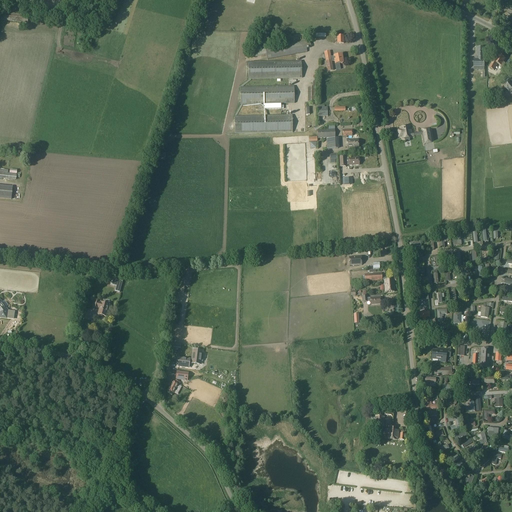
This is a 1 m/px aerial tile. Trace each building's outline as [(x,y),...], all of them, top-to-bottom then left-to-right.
[(0,11),(0,20),(28,24),(28,15),(0,11)] [(311,45),(310,41),(309,38),(304,39),(305,41),(266,48),(266,49),(248,52),(249,58),(267,55),(267,59),(307,52),(306,48),(306,47),(311,46),(311,45)] [(477,57),(478,57),(478,59),(474,59),(473,67),(485,67),(485,59),(484,59),(484,57),(485,57),(485,47),(477,47),(477,57)] [(330,51),(324,52),(324,55),(325,59),(325,62),(332,61),(334,60),(335,64),(339,63),(343,63),(342,55),(333,56),(334,56),(331,57),(330,51)] [(495,62),(492,61),(488,67),(494,70),(498,64),(503,67),(505,63),(503,62),(505,59),(499,55),(495,62)] [(301,61),(297,61),(248,62),(248,79),(302,78),(301,61)] [(508,91),(503,95),(506,99),(511,95),(511,96),(511,76),(511,77),(509,79),(506,82),(504,84),(506,86),(505,87),(508,91)] [(308,87),(308,102),(316,102),(316,82),(313,81),(313,87),(308,87)] [(290,86),(289,86),(240,87),(240,105),(294,103),(294,86),(290,86)] [(324,105),(318,105),(318,117),(328,116),(327,107),(324,107),(324,105)] [(288,115),(287,115),(234,116),(235,134),(293,132),(292,115),(288,115)] [(401,130),(397,130),(398,137),(398,138),(402,138),(402,140),(404,139),(405,142),(410,141),(409,138),(412,138),(412,137),(414,137),(414,135),(413,133),(412,133),(411,130),(410,131),(410,129),(409,126),(400,128),(401,130)] [(335,138),(335,129),(317,130),(318,139),(335,138)] [(430,129),(421,130),(421,132),(422,134),(423,143),(424,144),(425,144),(425,145),(431,144),(431,143),(432,143),(431,143),(432,143),(430,129)] [(337,138),(335,138),(326,139),(326,149),(338,148),(337,138)] [(347,149),(358,149),(358,140),(347,140),(347,149)] [(339,157),(340,167),(346,167),(346,164),(349,163),(349,165),(359,165),(359,158),(348,159),(346,159),(346,157),(339,157)] [(0,185),(0,198),(12,200),(13,186),(0,185)] [(453,246),(461,245),(460,235),(452,236),(453,246)] [(439,238),(440,248),(444,248),(443,241),(447,241),(447,237),(439,238)] [(409,242),(410,251),(413,251),(413,246),(420,245),(420,241),(409,242)] [(362,265),(361,256),(348,257),(349,266),(362,265)] [(416,270),(416,267),(415,265),(412,265),(412,274),(423,273),(423,269),(416,270)] [(382,278),(382,273),(371,274),(371,281),(382,281),(382,280),(384,280),(385,292),(394,291),(394,279),(386,280),(386,278),(382,278)] [(114,292),(119,293),(123,281),(112,278),(110,285),(116,287),(114,292)] [(417,282),(412,282),(413,291),(424,290),(424,286),(417,287),(417,282)] [(109,304),(101,302),(100,302),(100,301),(95,300),(93,307),(98,308),(100,308),(98,314),(106,317),(109,304)] [(0,316),(6,318),(13,318),(14,311),(7,310),(0,302),(0,316)] [(481,307),(480,317),(487,318),(489,308),(481,307)] [(446,310),(436,310),(437,322),(442,322),(441,316),(443,316),(443,314),(446,314),(446,310)] [(473,354),(473,359),(472,367),(489,368),(491,349),(480,348),(480,351),(478,351),(478,354),(473,354)] [(439,349),(438,351),(433,350),(432,359),(438,359),(438,361),(446,362),(446,356),(450,357),(451,350),(439,349)] [(191,361),(190,360),(190,359),(179,358),(177,367),(189,368),(190,363),(191,363),(191,364),(201,366),(203,351),(192,350),(191,361)] [(178,372),(177,380),(186,381),(187,373),(178,372)] [(423,387),(428,387),(428,382),(435,382),(435,378),(424,377),(423,387)] [(168,390),(167,392),(172,395),(173,393),(174,394),(180,383),(176,381),(175,383),(172,381),(167,390),(168,390)] [(451,385),(442,384),(441,393),(450,393),(451,385)] [(185,386),(182,390),(191,396),(194,391),(185,386)] [(436,405),(430,405),(430,401),(426,401),(426,410),(436,409),(436,405)] [(465,408),(465,412),(474,411),(473,401),(469,401),(470,408),(465,408)] [(483,410),(484,420),(488,419),(488,414),(494,414),(494,410),(483,410)] [(425,412),(426,421),(430,421),(430,416),(436,416),(436,411),(425,412)] [(374,428),(378,428),(382,429),(383,417),(375,416),(374,428)] [(454,426),(459,426),(458,417),(448,418),(448,423),(454,422),(454,426)] [(467,418),(463,419),(464,428),(474,426),(474,422),(468,423),(467,418)] [(388,427),(388,433),(387,438),(396,439),(397,433),(397,428),(388,427)] [(498,428),(488,427),(487,431),(494,432),(494,436),(497,436),(498,428)] [(508,432),(504,430),(501,438),(511,441),(511,437),(506,435),(508,432)] [(482,440),(478,441),(479,445),(486,443),(483,433),(480,433),(482,440)] [(439,442),(435,443),(438,452),(448,449),(447,445),(441,447),(439,442)] [(493,454),(491,464),(495,465),(496,459),(500,460),(501,455),(493,454)] [(448,466),(459,459),(457,455),(450,460),(449,458),(447,459),(448,461),(446,462),(448,466)] [(486,456),(477,463),(480,467),(489,460),(486,456)] [(482,480),(481,487),(478,487),(478,489),(481,490),(481,491),(481,492),(485,493),(486,481),(482,480)]
